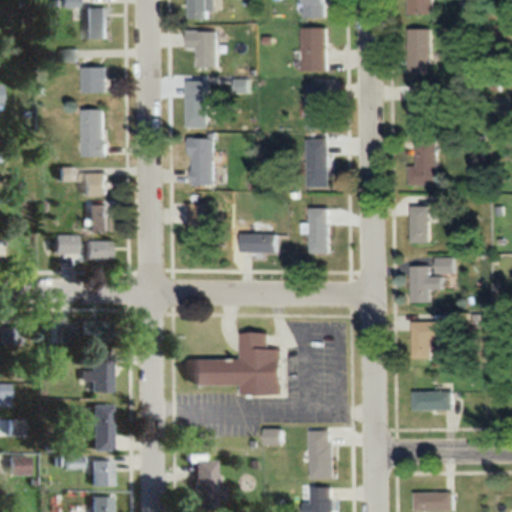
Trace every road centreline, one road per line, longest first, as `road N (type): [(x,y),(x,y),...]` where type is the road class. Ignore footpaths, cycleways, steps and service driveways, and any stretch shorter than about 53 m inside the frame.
road 1 (residential): [(368,0),(376,511)]
road 2 (residential): [(147,0),(152,511)]
road 3 (residential): [(371,299),(0,296)]
road 4 (residential): [(511,456),(376,458)]
